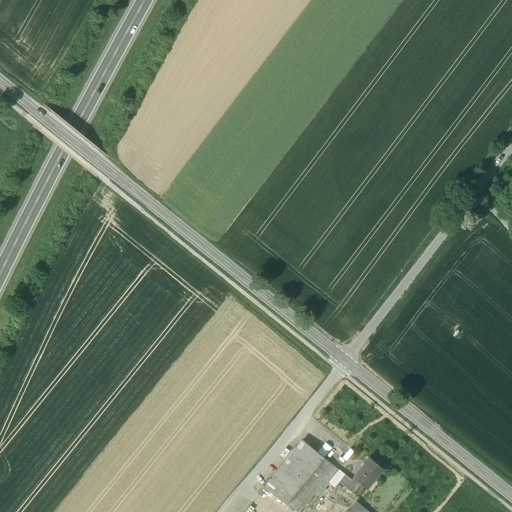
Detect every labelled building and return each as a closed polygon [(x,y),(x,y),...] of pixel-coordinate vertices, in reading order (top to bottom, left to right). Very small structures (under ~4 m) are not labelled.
[(302,440),(264,487),(285,504),(323,457),(302,440)] [(323,457),(285,504),(294,511),(297,511),(319,485),(323,489),(329,482),(338,470),(323,457)] [(363,464),(353,478),(351,480),(344,474),(339,481),(352,492),(360,483),(366,488),(383,468),(369,457),(363,464)] [(339,470),(329,482),(334,487),(339,481),(344,474),(339,470)] [(369,511),(356,501),(347,511),(369,511)]
